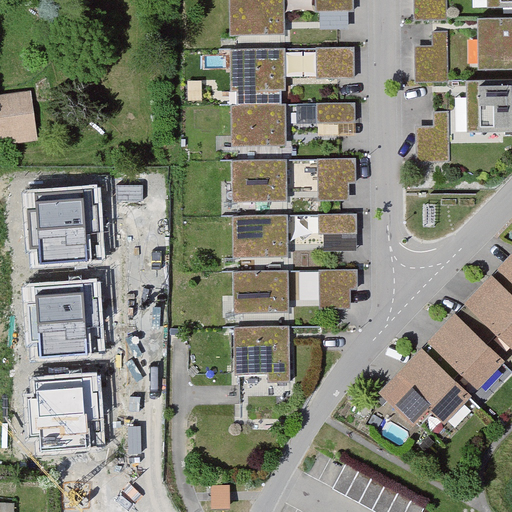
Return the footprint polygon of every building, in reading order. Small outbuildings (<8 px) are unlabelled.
[(283,0),(228,0),(229,36),(284,36),(283,0)] [(352,0),(314,0),(315,13),(353,13),(352,0)] [(447,22),(447,0),(413,0),(414,22),(447,22)] [(511,0),(487,0),(488,11),(511,10),(511,0)] [(511,20),(478,21),(479,73),(511,72),(511,20)] [(448,83),(448,32),(432,32),(433,47),(415,48),(415,84),(448,83)] [(353,49),(316,50),(316,79),(353,78),(353,49)] [(285,51),(230,51),(230,91),(285,90),(285,51)] [(511,82),(467,83),(468,135),(511,134),(511,82)] [(29,94),(0,97),(0,144),(36,140),(29,94)] [(356,105),(316,105),(316,124),(356,124),(356,105)] [(285,106),(231,108),(232,148),(286,146),(285,106)] [(449,164),(449,112),(434,112),(434,128),(416,128),(416,164),(449,164)] [(355,161),(318,162),(318,202),(349,202),(348,183),(356,183),(355,161)] [(286,163),(231,163),(232,203),(286,202),(286,163)] [(84,190),(36,194),(38,210),(29,211),(32,249),(39,248),(41,265),(90,261),(88,236),(101,235),(99,204),(85,205),(84,190)] [(357,216),(318,216),(318,236),(323,236),(323,252),(357,252),(357,216)] [(287,218),(232,218),(232,258),(287,257),(287,218)] [(511,258),(500,272),(511,283),(511,258)] [(288,272),(234,273),(235,315),(289,313),(288,272)] [(356,272),(320,272),(320,310),(351,310),(351,290),(357,290),(356,272)] [(511,300),(492,281),(458,316),(500,357),(511,344),(511,300)] [(83,284),(35,287),(36,304),(28,304),(30,342),(38,342),(39,358),(88,355),(87,330),(100,329),(98,298),(84,299),(83,284)] [(458,316),(422,352),(464,393),(500,357),(458,316)] [(289,329),(235,329),(236,376),(269,375),(269,383),(290,383),(289,329)] [(422,352),(379,395),(413,428),(430,411),(443,425),(469,399),(464,393),(422,352)] [(83,378),(35,382),(36,398),(27,399),(30,437),(38,436),(39,452),(88,449),(86,424),(100,423),(97,392),(84,393),(83,378)] [(423,511),(427,505),(347,463),(334,489),(378,511),(423,511)] [(228,487),(212,487),(213,496),(213,510),(229,509),(228,496),(228,487)]
